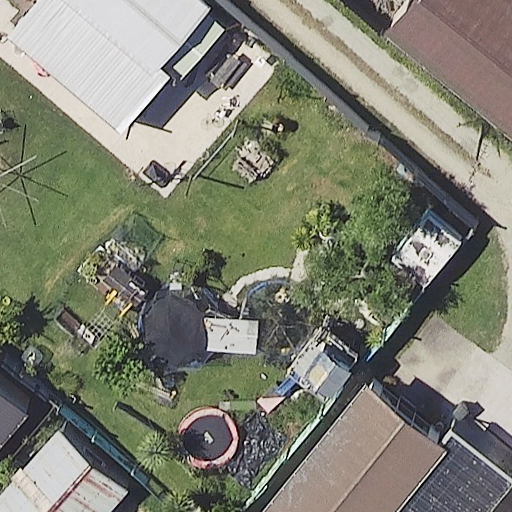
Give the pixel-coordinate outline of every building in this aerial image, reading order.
[(231,0),(40,0),(21,23),(134,119),(233,2),(231,0)] [(511,0),(419,0),(398,26),(511,116),(511,0)] [(0,363),(0,451),(43,400),(0,363)] [(466,434),(382,367),(266,511),(425,511),(412,501),(466,434)] [(115,511),(144,479),(71,416),(0,498),(0,511),(115,511)]
